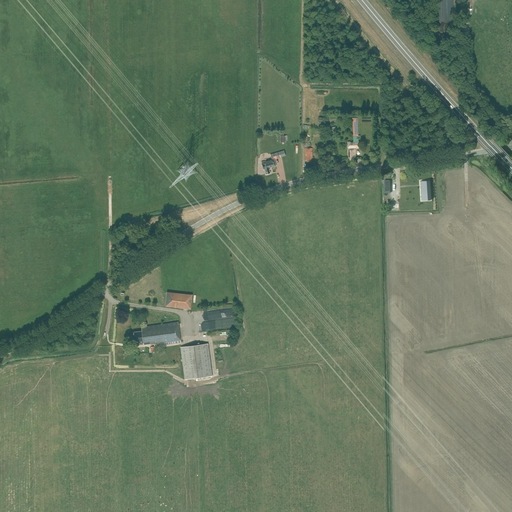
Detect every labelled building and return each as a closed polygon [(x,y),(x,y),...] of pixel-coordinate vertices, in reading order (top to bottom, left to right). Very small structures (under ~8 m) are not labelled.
[(452,0),(434,0),(435,22),(439,22),(440,32),(449,31),(448,21),(453,21),(452,0)] [(358,136),(357,118),(354,118),(355,142),(348,142),(348,148),(348,149),(348,158),(350,158),(350,160),(354,160),(354,157),(356,157),(355,149),(354,149),(354,148),(359,148),(359,142),(358,142),(358,139),(360,139),(360,136),(358,136)] [(272,158),(286,154),(284,150),(270,154),(272,158)] [(270,169),(270,168),(277,166),(274,159),(261,162),(264,170),(265,170),(266,175),(271,173),(269,169),(270,169)] [(431,181),(421,181),(421,203),(432,202),(431,181)] [(414,184),(408,184),(408,182),(402,182),(402,194),(408,194),(408,189),(413,189),(414,184)] [(191,309),(192,294),(166,291),(165,306),(191,309)] [(181,342),(178,322),(142,327),(142,331),(134,332),(136,344),(144,343),(144,344),(150,343),(150,345),(154,344),(155,345),(157,345),(158,345),(181,342)] [(208,344),(181,347),(185,379),(212,376),(208,344)]
